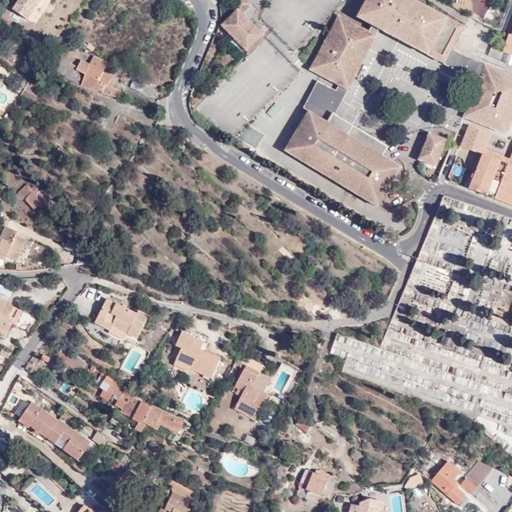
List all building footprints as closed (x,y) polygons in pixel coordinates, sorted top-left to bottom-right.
[(19,0),(13,9),(29,21),(43,0),(47,0),(53,1),(53,0),(19,0)] [(246,0),(240,0),(234,7),(237,10),(222,26),(247,51),(263,36),(240,13),(250,4),(246,0)] [(380,28),(429,53),(439,33),(456,42),(464,25),(415,0),(366,0),(358,17),(373,24),(369,32),(368,34),(359,29),(360,27),(339,16),(310,70),(331,80),(348,90),(380,28)] [(65,31),(54,47),(59,51),(71,34),(65,31)] [(511,32),(511,34),(508,33),(502,51),(511,54),(511,32)] [(429,53),(445,62),(452,48),(456,42),(439,33),(429,53)] [(445,62),(479,80),(485,66),(452,48),(445,62)] [(71,71),(74,66),(55,53),(47,66),(68,80),(75,83),(79,76),(71,71)] [(88,64),(102,71),(105,63),(92,57),(88,64)] [(101,72),(102,71),(88,64),(80,60),(75,70),(84,74),(97,80),(93,91),(116,98),(119,91),(111,87),(113,80),(109,77),(109,76),(101,72)] [(479,80),(464,115),(505,133),(511,115),(511,74),(486,64),(485,66),(479,80)] [(79,85),(93,91),(97,80),(84,74),(79,85)] [(335,115),(348,90),(331,80),(325,91),(316,86),(304,108),(310,112),(329,123),(334,114),(335,115)] [(145,87),(133,82),(131,88),(142,92),(145,87)] [(299,136),(296,135),(286,151),(378,207),(402,167),(383,156),(329,123),(310,112),(300,128),(302,130),(299,136)] [(388,147),(335,115),(334,114),(329,123),(383,156),(388,147)] [(462,145),(483,153),(485,148),(491,133),(470,124),(462,145)] [(436,165),(447,139),(430,133),(420,159),(436,165)] [(485,148),(483,153),(509,163),(511,158),(485,148)] [(470,188),(475,190),(485,165),(511,174),(511,154),(511,158),(509,163),(483,153),(470,188)] [(511,174),(485,165),(475,190),(511,203),(511,174)] [(61,191),(67,183),(57,175),(50,184),(61,191)] [(42,203),(47,199),(43,194),(38,198),(29,189),(31,188),(27,184),(15,197),(24,200),(34,211),(37,209),(41,214),(47,208),(42,203)] [(0,260),(0,261),(2,254),(17,260),(24,237),(2,228),(0,232),(0,260)] [(302,282),(309,275),(301,267),(294,274),(302,282)] [(0,284),(0,294),(9,299),(13,292),(0,284)] [(100,299),(96,309),(102,312),(96,325),(106,330),(108,327),(122,333),(134,337),(143,314),(133,310),(132,313),(100,299)] [(20,312),(0,301),(0,335),(3,337),(12,320),(15,322),(20,312)] [(102,312),(96,309),(90,322),(96,325),(102,312)] [(119,341),(122,333),(108,327),(106,330),(105,335),(119,341)] [(194,350),(195,346),(189,343),(191,338),(176,330),(170,343),(176,346),(171,355),(188,364),(185,368),(204,377),(214,360),(194,350)] [(341,374),(511,434),(511,373),(389,330),(386,337),(460,364),(454,380),(453,380),(448,394),(424,385),(424,386),(346,358),(341,374)] [(451,346),(455,334),(445,330),(441,343),(451,346)] [(491,343),(503,343),(503,330),(492,330),(491,343)] [(342,346),(360,353),(364,343),(337,333),(329,352),(338,356),(342,346)] [(76,359),(78,355),(62,343),(55,354),(80,372),(85,365),(76,359)] [(184,370),(185,368),(188,364),(171,355),(169,361),(184,370)] [(249,366),(234,393),(233,394),(242,399),(237,408),(256,418),(268,395),(265,394),(273,379),(249,366)] [(98,383),(102,376),(89,369),(85,376),(98,383)] [(122,397),(126,391),(102,376),(98,383),(97,385),(109,393),(112,390),(122,397)] [(136,396),(126,391),(122,397),(129,400),(121,413),(139,422),(144,424),(144,423),(151,409),(134,400),(136,396)] [(67,444),(61,452),(77,463),(90,444),(59,422),(58,424),(30,405),(24,401),(14,416),(21,420),(19,424),(27,432),(30,429),(54,446),(60,438),(67,444)] [(61,418),(66,411),(60,406),(55,414),(61,418)] [(165,414),(152,407),(151,409),(144,423),(147,424),(158,431),(162,425),(178,436),(183,427),(165,415),(165,414)] [(142,432),(147,424),(144,423),(144,424),(139,422),(136,429),(142,432)] [(92,441),(104,449),(110,441),(97,433),(92,441)] [(256,437),(247,433),(244,440),(253,444),(256,437)] [(54,446),(61,452),(67,444),(60,438),(54,446)] [(474,495),(497,468),(481,460),(467,477),(469,479),(464,486),(474,495)] [(455,478),(462,471),(450,461),(433,481),(458,503),(465,494),(455,485),(459,481),(455,478)] [(315,472),(305,468),(299,485),(308,489),(307,492),(309,494),(311,490),(320,494),(319,497),(321,498),(322,495),(325,495),(329,493),(331,492),(333,488),(333,484),(332,481),(330,479),(331,475),(329,474),(327,477),(318,473),(319,470),(317,469),(315,472)] [(347,483),(351,477),(340,472),(336,479),(341,483),(342,481),(347,483)] [(108,494),(110,495),(123,504),(123,503),(140,480),(129,473),(123,480),(120,478),(108,494)] [(408,489),(424,485),(421,474),(405,479),(408,489)] [(191,511),(187,510),(194,496),(169,482),(165,488),(175,493),(171,499),(168,498),(163,507),(172,511),(191,511)] [(383,511),(385,501),(372,498),(371,502),(367,500),(365,506),(346,502),(343,511),(346,511),(377,511),(378,510),(383,511)]
